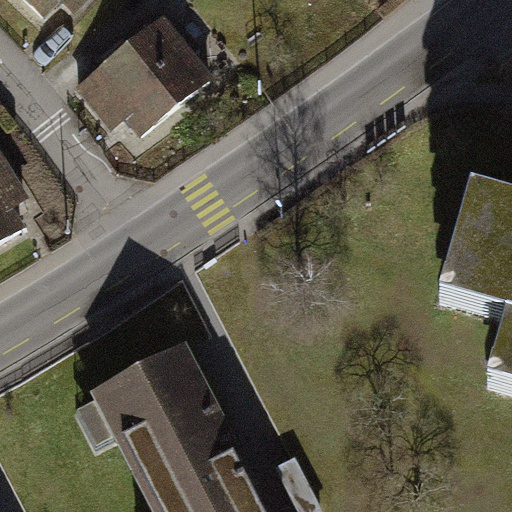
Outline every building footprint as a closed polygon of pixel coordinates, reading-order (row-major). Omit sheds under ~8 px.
[(21,0),(45,23),(63,5),(73,15),(88,0),(21,0)] [(164,20),(76,91),(113,136),(128,124),(142,141),(215,81),(164,20)] [(0,156),(0,249),(31,231),(18,210),(34,201),(5,153),(0,156)] [(511,203),(470,191),(437,307),(504,326),(485,392),(511,399),(511,203)] [(300,511),(220,312),(126,349),(192,511),(300,511)] [(9,511),(0,487),(0,511),(9,511)]
